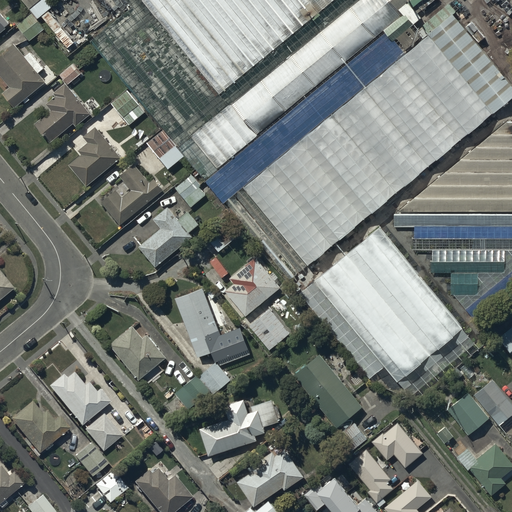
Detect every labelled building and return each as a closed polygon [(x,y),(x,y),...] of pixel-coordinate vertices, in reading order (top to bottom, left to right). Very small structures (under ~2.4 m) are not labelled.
[(21,0),(37,18),(53,5),(49,0),(21,0)] [(121,0),(128,7),(87,40),(179,145),(191,137),(232,104),(358,0),(121,0)] [(403,16),(389,0),(358,0),(232,104),(258,135),(403,16)] [(0,32),(6,27),(5,26),(9,23),(1,13),(0,13),(0,32)] [(31,13),(17,25),(29,40),(44,28),(31,13)] [(511,86),(452,14),(227,199),(292,278),(511,96),(511,86)] [(24,56),(13,43),(0,53),(0,75),(9,86),(1,93),(14,108),(22,101),(24,103),(29,99),(27,96),(46,81),(38,72),(43,68),(30,52),(24,56)] [(73,63),(60,74),(68,84),(81,73),(73,63)] [(90,113),(65,83),(53,92),(56,95),(46,103),(51,110),(35,123),(50,142),(73,123),(75,125),(90,113)] [(145,111),(127,90),(110,103),(129,125),(145,111)] [(258,135),(232,104),(191,137),(217,168),(258,135)] [(511,120),(507,120),(395,212),(395,227),(413,227),(413,251),(433,250),(433,273),(452,273),(453,294),(476,294),(476,272),(504,271),(503,249),(511,249),(511,120)] [(120,157),(95,126),(83,136),(88,142),(78,150),(81,153),(68,164),(86,185),(120,157)] [(184,155),(163,130),(146,143),(168,168),(184,155)] [(116,189),(101,201),(120,224),(162,189),(153,178),(149,181),(134,163),(119,175),(131,189),(122,197),(116,189)] [(192,174),(175,187),(191,207),(206,194),(199,186),(200,184),(192,174)] [(161,228),(138,246),(155,266),(192,236),(189,232),(199,223),(188,210),(178,219),(167,206),(153,218),(161,228)] [(475,343),(379,226),(297,292),(368,379),(385,365),(411,396),(475,343)] [(223,228),(208,239),(218,251),(232,240),(223,228)] [(234,283),(225,290),(246,315),(280,287),(255,256),(229,277),(234,283)] [(0,297),(12,288),(0,272),(0,297)] [(202,287),(174,298),(197,357),(213,351),(216,359),(249,346),(241,324),(219,332),(202,287)] [(289,333),(269,309),(249,325),(269,349),(289,333)] [(133,325),(108,344),(138,380),(166,358),(147,334),(143,337),(133,325)] [(511,325),(497,337),(511,355),(511,325)] [(362,406),(319,353),(293,374),(336,427),(362,406)] [(197,374),(175,393),(189,409),(210,391),(213,394),(231,379),(216,361),(199,376),(197,374)] [(475,373),(466,363),(459,369),(468,379),(475,373)] [(62,373),(48,385),(81,424),(109,401),(98,389),(95,391),(87,382),(83,385),(72,371),(65,377),(62,373)] [(511,414),(511,402),(492,379),(474,395),(499,425),(511,414)] [(468,392),(447,409),(468,434),(489,417),(468,392)] [(228,418),(199,428),(208,455),(256,440),(254,435),(264,432),(262,427),(279,421),(272,399),(251,405),(252,411),(248,412),(243,398),(224,404),(228,418)] [(31,400),(9,417),(38,453),(43,449),(45,450),(52,444),(50,443),(69,427),(59,414),(53,419),(45,409),(41,412),(31,400)] [(121,435),(103,413),(84,428),(102,451),(121,435)] [(351,450),(367,436),(353,420),(337,434),(351,450)] [(423,452),(397,422),(383,434),(383,433),(372,442),(386,459),(393,454),(405,467),(423,452)] [(453,436),(446,426),(437,433),(445,443),(453,436)] [(91,442),(74,455),(91,476),(108,463),(91,442)] [(250,472),(237,481),(254,506),(282,487),(284,489),(303,476),(281,443),(247,466),(250,472)] [(501,477),(511,467),(511,463),(495,443),(477,459),(467,447),(457,456),(468,469),(470,468),(491,494),(506,482),(501,477)] [(367,448),(348,463),(370,489),(367,491),(379,507),(386,502),(382,497),(393,488),(387,481),(391,478),(367,448)] [(147,469),(132,481),(158,511),(171,511),(191,496),(174,475),(173,476),(161,461),(149,471),(147,469)] [(0,501),(23,482),(13,470),(8,474),(1,465),(0,466),(0,501)] [(94,484),(109,502),(127,488),(112,469),(94,484)] [(418,478),(384,507),(388,511),(419,511),(416,509),(432,496),(418,478)] [(378,511),(379,511),(361,488),(346,501),(354,511),(378,511)] [(54,511),(42,494),(26,506),(30,511),(54,511)] [(250,507),(244,511),(277,511),(268,500),(254,511),(250,507)]
